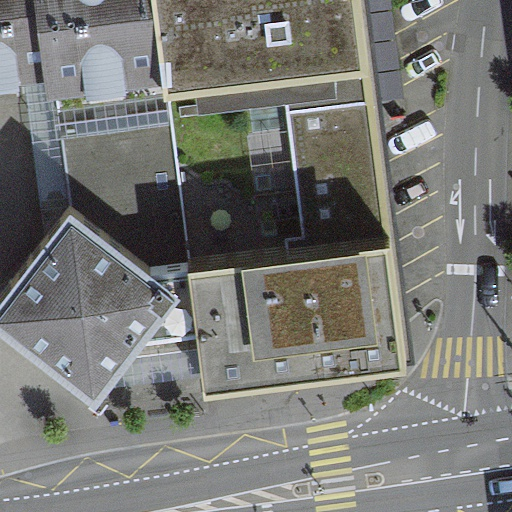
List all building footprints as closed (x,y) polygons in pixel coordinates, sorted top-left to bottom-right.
[(0,0),(0,102),(14,101),(39,99),(79,93),(66,0),(0,0)] [(336,0),(66,0),(79,93),(143,85),(249,69),(344,58),(337,0),(336,0)] [(344,58),(249,69),(271,253),(364,244),(344,58)] [(166,265),(143,85),(79,93),(39,99),(55,211),(129,269),(166,265)] [(45,378),(129,269),(55,211),(26,188),(0,220),(0,342),(11,352),(45,378)] [(376,357),(364,244),(271,253),(254,255),(258,296),(224,300),(219,260),(166,265),(129,269),(141,381),(376,357)]
